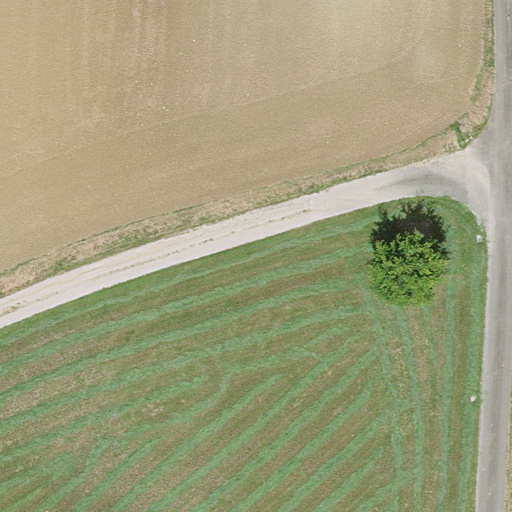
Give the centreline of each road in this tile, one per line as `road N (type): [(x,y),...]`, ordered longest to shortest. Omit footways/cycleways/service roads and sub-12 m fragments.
road 1 (track): [(495,182),(429,186),(281,219),(141,258),(0,312)]
road 2 (unclassified): [(485,511),(502,0)]
